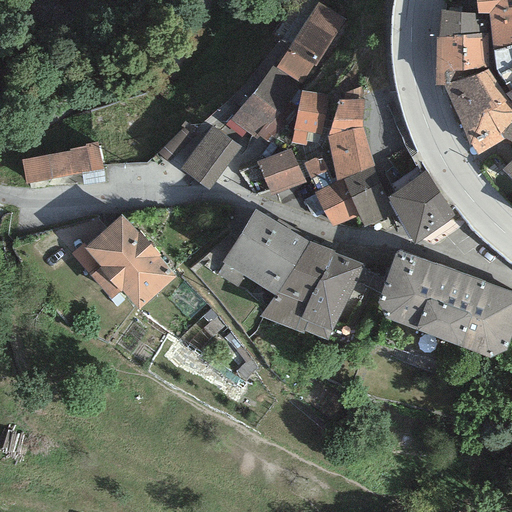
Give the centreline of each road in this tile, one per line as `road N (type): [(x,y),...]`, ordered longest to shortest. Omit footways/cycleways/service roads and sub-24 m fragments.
road 1 (residential): [(0,202),(272,205),(332,240),(403,247),(511,284)]
road 2 (tertiary): [(511,244),(462,188),(429,133),(413,66),(414,0)]
road 3 (residential): [(206,0),(194,34),(153,74),(0,140)]
